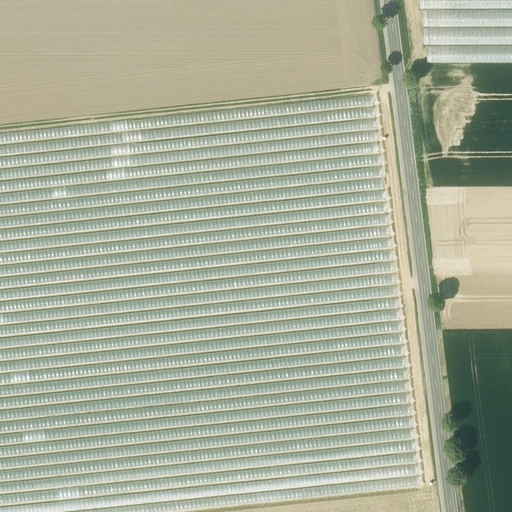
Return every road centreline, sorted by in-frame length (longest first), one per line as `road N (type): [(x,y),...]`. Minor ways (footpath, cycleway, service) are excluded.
road 1 (secondary): [(389,0),(451,511)]
road 2 (track): [(399,87),(0,129)]
